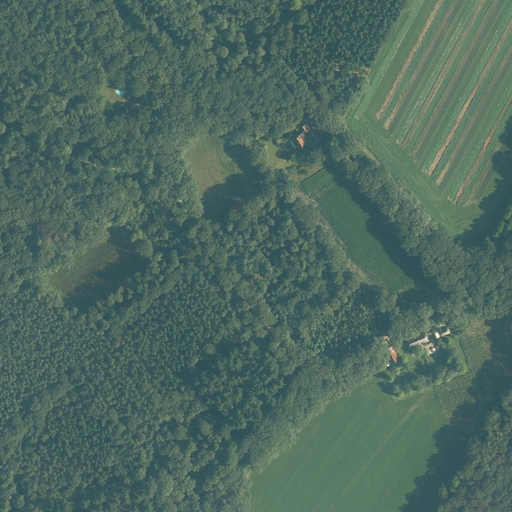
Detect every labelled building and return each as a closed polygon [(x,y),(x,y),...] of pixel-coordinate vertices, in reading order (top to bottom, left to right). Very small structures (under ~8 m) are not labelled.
[(129,107),(132,109),(136,112),(143,102),(137,97),(129,107)] [(306,142),(303,138),(309,134),(308,131),(310,130),(307,124),(306,125),(305,124),(301,127),(304,131),(292,139),(297,147),(306,142)] [(323,132),(319,125),(315,128),(319,135),(323,132)] [(425,330),(415,334),(420,343),(419,342),(423,340),(423,342),(429,340),(425,330)] [(405,338),(409,348),(420,343),(415,334),(405,338)] [(391,345),(384,350),(391,363),(395,361),(399,359),(391,345)]
